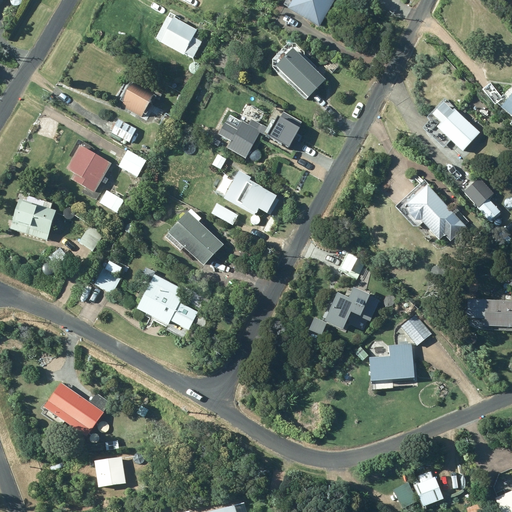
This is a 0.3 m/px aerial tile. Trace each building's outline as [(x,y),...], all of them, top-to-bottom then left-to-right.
[(292,0),(288,8),(319,26),(333,0),(292,0)] [(160,43),(183,55),(184,53),(193,58),(201,41),(193,37),(196,30),(173,17),(172,19),(167,16),(155,38),(161,41),(160,43)] [(276,67),(308,98),(326,79),(293,48),(276,67)] [(134,82),(121,105),(141,117),(154,94),(134,82)] [(511,119),(511,121),(511,122),(511,92),(500,107),(511,117),(511,119)] [(436,128),(462,152),(480,133),(455,110),(453,111),(444,102),(432,115),(441,123),(436,128)] [(286,150),(301,122),(283,112),(268,140),(286,150)] [(166,128),(173,118),(166,113),(159,124),(166,128)] [(273,126),(276,121),(271,117),(267,123),(273,126)] [(129,142),(135,129),(118,120),(111,133),(129,142)] [(245,158),(260,132),(256,129),(258,124),(251,120),(249,125),(242,121),(236,131),(231,128),(224,139),(231,142),(227,148),(245,158)] [(79,145),(66,169),(74,173),(71,179),(94,193),(111,164),(79,145)] [(146,161),(127,150),(118,167),(137,177),(146,161)] [(220,169),(226,159),(218,155),(212,165),(220,169)] [(250,177),(239,171),(223,199),(246,211),(247,209),(255,214),(258,209),(266,213),(276,195),(249,181),(250,177)] [(265,178),(256,173),(254,178),(263,182),(265,178)] [(466,227),(427,185),(406,204),(409,208),(409,215),(415,221),(421,221),(439,240),(444,236),(450,242),(466,227)] [(123,201),(106,191),(99,202),(116,213),(123,201)] [(477,208),(490,222),(500,212),(487,198),(477,208)] [(19,199),(10,228),(46,240),(55,211),(19,199)] [(238,215),(216,203),(211,213),(232,225),(238,215)] [(201,218),(190,209),(164,237),(180,252),(184,247),(203,266),(223,245),(198,222),(201,218)] [(93,252),(104,234),(90,225),(78,243),(93,252)] [(368,260),(348,250),(337,273),(358,282),(368,260)] [(94,285),(112,295),(121,277),(103,267),(94,285)] [(154,276),(137,309),(167,325),(170,321),(188,330),(198,312),(179,302),(185,292),(154,276)] [(314,319),(309,333),(322,338),(327,326),(343,333),(351,315),(371,323),(380,302),(353,291),(349,301),(337,296),(325,323),(314,319)] [(511,326),(511,300),(468,298),(466,317),(485,318),(484,325),(511,326)] [(401,327),(417,346),(432,334),(416,314),(401,327)] [(414,378),(411,344),(390,345),(391,356),(369,359),(371,382),(414,378)] [(355,355),(361,361),(368,355),(362,348),(355,355)] [(110,402),(95,393),(89,403),(61,383),(44,408),(45,409),(43,413),(52,420),(55,416),(86,437),(110,402)] [(134,412),(144,418),(149,409),(139,403),(134,412)] [(106,451),(118,449),(117,441),(105,443),(106,451)] [(138,444),(122,444),(121,455),(138,455),(138,444)] [(98,487),(125,484),(122,458),(94,462),(98,487)] [(467,486),(463,473),(456,475),(460,488),(467,486)] [(422,508),(443,499),(434,477),(413,486),(422,508)] [(418,501),(408,483),(393,491),(403,509),(418,501)] [(511,511),(511,491),(495,498),(500,511),(511,511)] [(466,508),(467,511),(489,511),(491,511),(486,501),(466,508)]
